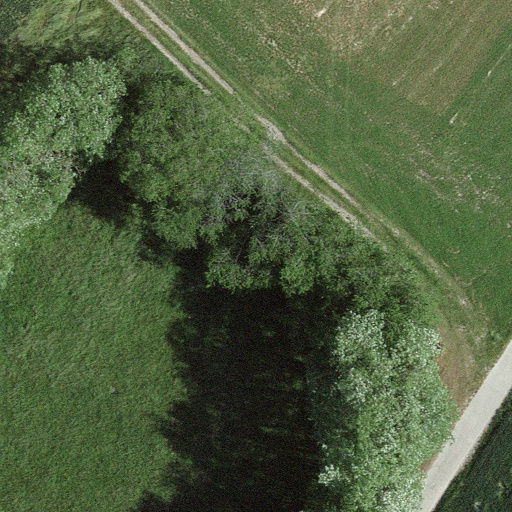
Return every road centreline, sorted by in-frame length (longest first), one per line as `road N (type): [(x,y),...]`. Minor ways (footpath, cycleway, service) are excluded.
road 1 (track): [(511,337),(165,0)]
road 2 (track): [(428,511),(511,383)]
